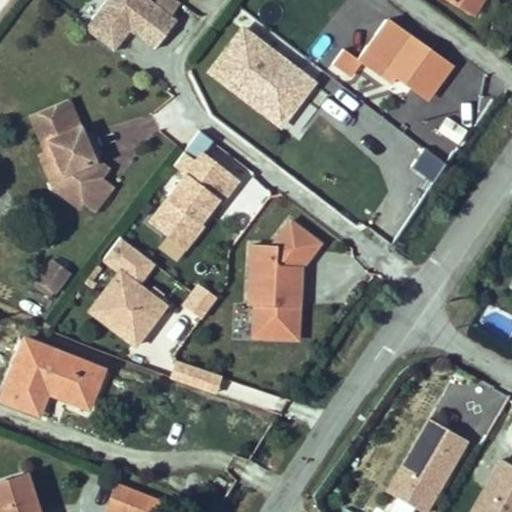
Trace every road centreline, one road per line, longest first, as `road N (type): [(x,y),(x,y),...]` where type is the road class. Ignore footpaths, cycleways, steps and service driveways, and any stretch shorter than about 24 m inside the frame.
road 1 (unclassified): [(279,511),(407,315)]
road 2 (unclassified): [(407,315),(511,162)]
road 3 (residential): [(511,377),(407,315)]
